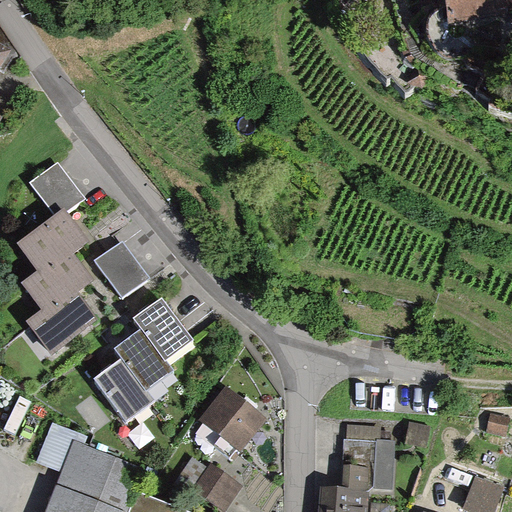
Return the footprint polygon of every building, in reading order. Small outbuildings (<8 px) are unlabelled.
[(448,22),(511,10),(511,0),(444,0),(445,4),(447,10),(448,22)] [(420,69),(411,83),(415,85),(421,89),(430,75),(420,69)] [(56,216),(19,243),(40,271),(24,282),(45,311),(31,321),(54,353),(99,320),(88,305),(79,292),(95,280),(83,264),(75,253),(91,241),(81,228),(68,211),(85,200),(57,163),(31,182),(56,216)] [(122,242),(94,263),(122,300),(150,279),(122,242)] [(96,378),(127,419),(155,399),(150,392),(174,374),(166,364),(191,345),(159,302),(147,311),(134,321),(142,331),(126,342),(116,350),(122,358),(106,370),(96,378)] [(221,437),(214,446),(234,461),(267,418),(254,408),(226,386),(199,420),(221,437)] [(486,430),(506,435),(510,417),(490,412),(486,430)] [(426,448),(430,425),(409,422),(405,444),(426,448)] [(62,472),(45,511),(128,511),(136,492),(127,488),(137,463),(85,444),(88,437),(53,423),(36,462),(62,472)] [(132,434),(141,450),(157,440),(147,425),(132,434)] [(381,426),(348,425),(347,440),(391,441),(391,431),(381,431),(381,426)] [(321,488),(319,511),(367,511),(369,492),(373,489),(394,490),(395,442),(391,441),(347,440),(345,440),(343,488),(321,488)] [(177,480),(224,511),(225,511),(244,485),(211,463),(208,468),(192,458),(177,480)] [(463,509),(471,511),(494,511),(503,487),(474,477),(463,509)] [(188,511),(136,492),(128,511),(188,511)]
